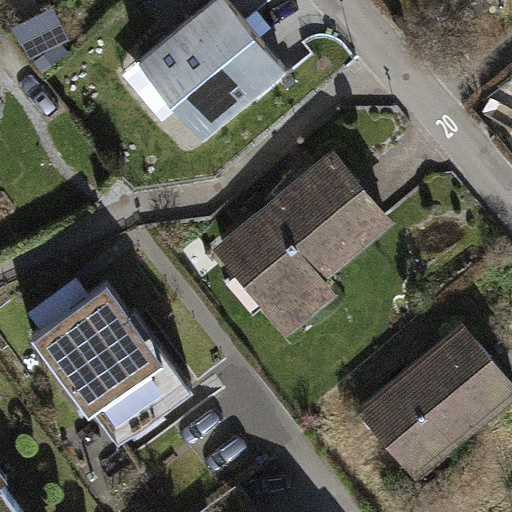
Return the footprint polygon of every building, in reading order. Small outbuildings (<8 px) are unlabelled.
[(232,0),(205,0),(138,56),(204,135),(287,65),(232,0)] [(333,141),(212,243),(285,330),(340,284),(330,271),(396,216),(333,141)] [(35,323),(22,333),(81,412),(89,405),(114,438),(190,382),(131,303),(127,306),(103,274),(83,289),(72,275),(25,309),(35,323)] [(511,379),(459,318),(359,402),(419,472),(511,392),(511,379)] [(0,511),(23,511),(0,479),(7,474),(0,463),(0,511)]
